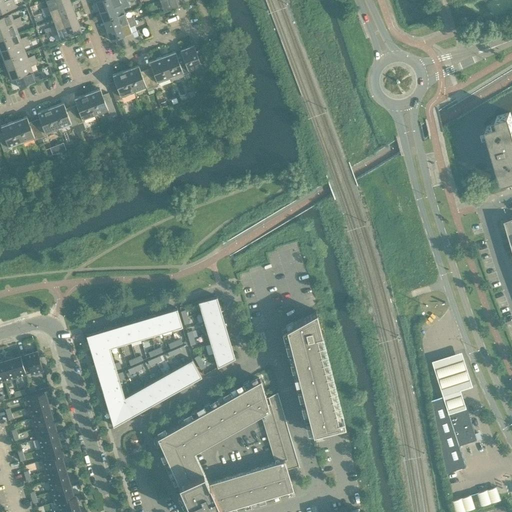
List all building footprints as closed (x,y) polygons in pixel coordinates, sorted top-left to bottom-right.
[(0,13),(16,7),(13,0),(3,0),(0,1),(0,13)] [(43,13),(71,2),(69,0),(47,0),(45,1),(48,6),(42,8),(43,13)] [(100,0),(96,2),(100,11),(128,1),(127,0),(100,0)] [(189,0),(188,0),(159,0),(160,0),(164,10),(189,0)] [(123,9),(130,6),(128,1),(100,11),(103,21),(125,13),(123,9)] [(45,17),(51,15),(53,20),(74,12),(71,2),(43,13),(45,17)] [(51,32),(78,21),(74,12),(53,20),(48,22),(50,26),(49,27),(51,32)] [(11,13),(0,17),(0,28),(21,21),(19,17),(13,19),(11,13)] [(134,17),(127,19),(125,13),(103,21),(107,31),(135,20),(134,17)] [(130,27),(136,25),(135,20),(107,31),(111,41),(115,39),(115,38),(132,32),(130,27)] [(16,28),(22,26),(21,21),(0,28),(0,39),(18,33),(16,28)] [(60,39),(82,31),(78,21),(51,32),(52,36),(58,34),(60,39)] [(142,40),(140,35),(134,37),(132,32),(115,38),(115,39),(119,49),(125,46),(142,40)] [(26,36),(20,38),(18,33),(0,39),(0,49),(0,51),(28,40),(26,36)] [(23,47),(30,44),(28,40),(0,51),(4,60),(25,52),(23,47)] [(193,44),(180,49),(183,55),(189,73),(190,72),(189,70),(201,66),(202,68),(208,66),(202,48),(196,51),(193,44)] [(177,58),(175,51),(162,56),(170,77),(182,73),(183,75),(185,74),(189,73),(183,55),(180,49),(183,56),(177,58)] [(34,55),(27,58),(25,52),(4,60),(8,70),(35,59),(34,55)] [(149,61),(151,67),(146,69),(152,87),(159,84),(158,82),(170,77),(162,56),(149,61)] [(30,66),(37,63),(35,59),(8,70),(11,80),(16,78),(16,77),(32,71),(30,66)] [(138,65),(136,66),(125,70),(133,91),(145,86),(146,89),(152,87),(146,69),(140,71),(138,65)] [(122,98),(121,96),(133,91),(125,70),(112,75),(115,81),(109,83),(115,100),(122,98)] [(43,79),(41,74),(34,76),(32,71),(16,77),(16,78),(20,88),(43,79)] [(102,95),(100,88),(87,93),(95,114),(108,110),(110,116),(116,114),(108,92),(102,95)] [(74,98),(77,104),(71,106),(78,124),(84,121),(83,119),(95,114),(87,93),(74,98)] [(66,108),(63,102),(51,107),(59,128),(71,124),(72,126),(78,124),(71,106),(66,108)] [(38,112),(40,118),(34,120),(41,138),(47,135),(46,133),(59,128),(51,107),(38,112)] [(498,123),(486,126),(503,181),(511,178),(511,119),(510,112),(496,116),(498,123)] [(29,122),(26,116),(14,121),(22,142),(34,138),(35,140),(41,138),(34,120),(29,122)] [(10,149),(9,147),(22,142),(14,121),(1,126),(3,132),(0,133),(0,141),(4,151),(10,149)] [(235,357),(217,296),(198,301),(217,367),(235,357)] [(110,348),(182,326),(177,308),(168,310),(86,334),(113,426),(201,376),(192,359),(124,397),(119,379),(117,373),(116,369),(114,363),(110,348)] [(345,424),(316,310),(286,327),(312,433),(345,424)] [(33,351),(19,355),(25,374),(42,369),(38,353),(37,349),(32,350),(33,351)] [(444,396),(448,411),(466,405),(461,390),(472,387),(460,351),(432,360),(444,396)] [(25,374),(19,355),(9,358),(15,377),(25,374)] [(15,377),(9,358),(0,360),(0,365),(4,380),(15,377)] [(277,392),(268,397),(270,404),(268,405),(260,378),(157,436),(191,511),(215,511),(293,489),(287,469),(298,465),(299,468),(300,468),(277,392)] [(48,402),(45,391),(26,397),(29,407),(48,402)] [(432,400),(447,473),(457,469),(466,466),(459,445),(477,439),(466,405),(458,408),(448,411),(444,396),(438,398),(432,400)] [(51,412),(48,402),(29,407),(32,418),(51,412)] [(54,423),(51,412),(32,418),(35,428),(54,423)] [(57,433),(54,423),(35,428),(38,439),(57,433)] [(60,444),(57,433),(38,439),(41,449),(60,444)] [(63,454),(60,444),(41,449),(44,459),(42,460),(63,454)] [(63,454),(42,460),(45,470),(64,465),(61,455),(63,454)] [(67,475),(64,465),(45,470),(49,481),(67,475)] [(71,485),(67,475),(49,481),(52,491),(71,485)] [(73,495),(71,485),(52,491),(55,501),(76,495),(75,495),(73,495)] [(497,486),(452,500),(455,511),(461,511),(501,500),(500,494),(497,486)] [(79,506),(76,495),(55,501),(55,502),(57,502),(60,511),(79,506)]
